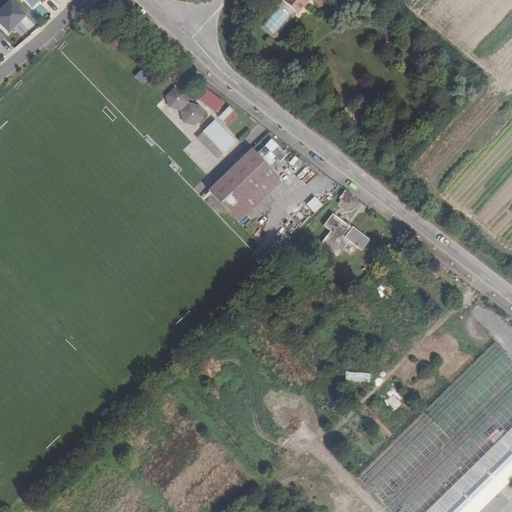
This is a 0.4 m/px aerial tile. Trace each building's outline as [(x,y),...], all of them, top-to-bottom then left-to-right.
[(9,0),(6,0),(0,6),(0,23),(7,31),(24,15),(9,0)] [(20,0),(30,9),(39,0),(20,0)] [(279,0),(282,2),(295,14),(296,15),(309,0),(279,0)] [(195,96),(216,113),(224,103),(203,86),(195,96)] [(188,103),(189,93),(178,89),(170,97),(172,108),(182,109),(184,110),(184,121),(194,126),(202,118),(201,107),(190,105),(188,103)] [(227,125),(237,114),(228,105),(217,117),(227,125)] [(214,121),(204,132),(224,154),(235,143),(214,121)] [(224,154),(204,132),(197,139),(218,161),(224,154)] [(243,205),(276,174),(252,150),(209,192),(239,222),(250,212),(243,205)] [(243,205),(250,212),(283,181),(276,174),(243,205)] [(346,204),(353,196),(345,190),(339,198),(346,204)] [(314,197),(306,204),(312,210),(320,203),(314,197)] [(321,244),(336,257),(348,242),(361,251),(369,240),(352,227),(351,228),(332,214),(323,226),(330,232),(321,244)] [(385,277),(372,290),(413,334),(427,321),(385,277)] [(397,361),(414,345),(366,295),(349,311),(397,361)] [(511,362),(494,344),(357,477),(391,511),(477,511),(511,478),(511,362)] [(272,457),(188,371),(170,388),(255,474),(272,457)] [(344,381),(370,382),(371,373),(345,372),(344,381)] [(323,393),(318,398),(335,414),(340,408),(323,393)] [(395,411),(403,405),(394,394),(386,400),(395,411)]
